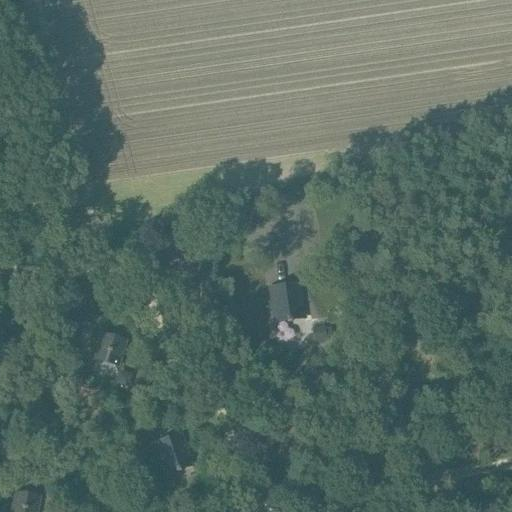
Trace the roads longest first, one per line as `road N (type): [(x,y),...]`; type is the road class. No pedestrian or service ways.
road 1 (track): [(0,265),(127,283),(177,364),(242,429),(286,510)]
road 2 (track): [(286,510),(417,474),(511,462)]
